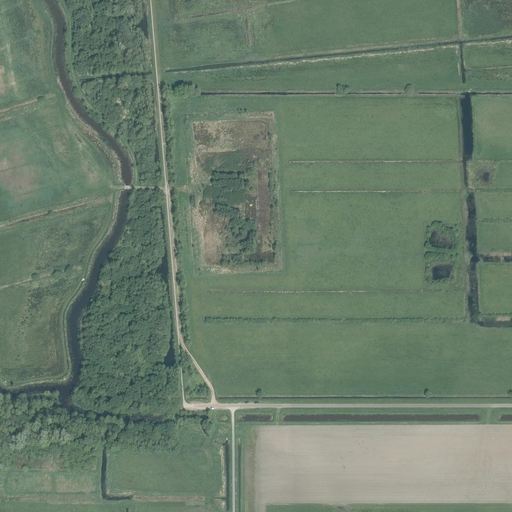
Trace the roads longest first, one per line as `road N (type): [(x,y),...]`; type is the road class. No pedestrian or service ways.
road 1 (unclassified): [(511,406),(184,406)]
road 2 (track): [(213,406),(212,389),(181,342),(166,189)]
